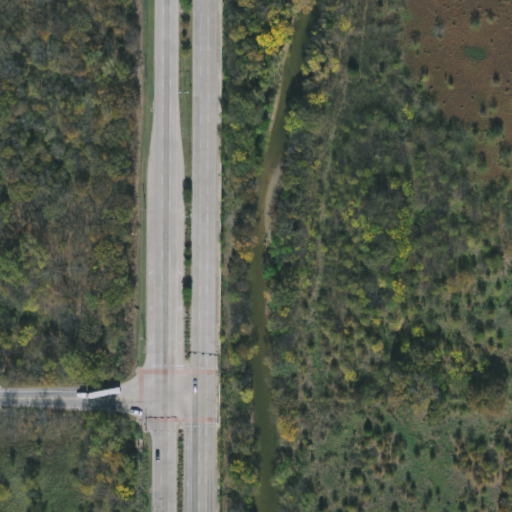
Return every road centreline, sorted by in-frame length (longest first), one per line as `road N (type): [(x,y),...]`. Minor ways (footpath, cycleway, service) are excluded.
road 1 (primary): [(205,398),(204,0)]
road 2 (primary): [(165,0),(165,262)]
road 3 (residential): [(0,398),(164,398)]
road 4 (primary): [(165,262),(164,398)]
